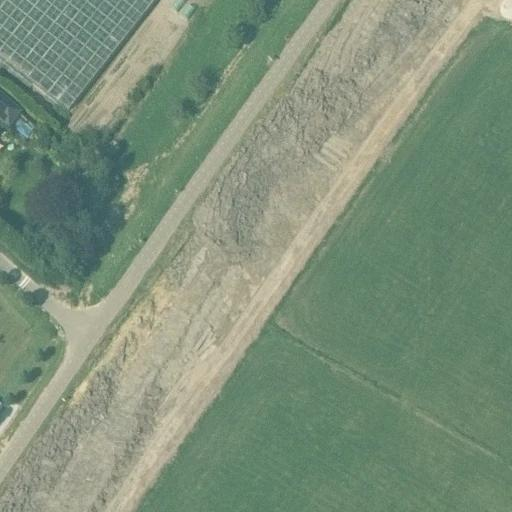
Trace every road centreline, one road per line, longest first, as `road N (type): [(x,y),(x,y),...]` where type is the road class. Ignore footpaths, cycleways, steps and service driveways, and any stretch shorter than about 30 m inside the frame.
road 1 (unclassified): [(90,336),(332,0)]
road 2 (unclassified): [(0,468),(90,336)]
